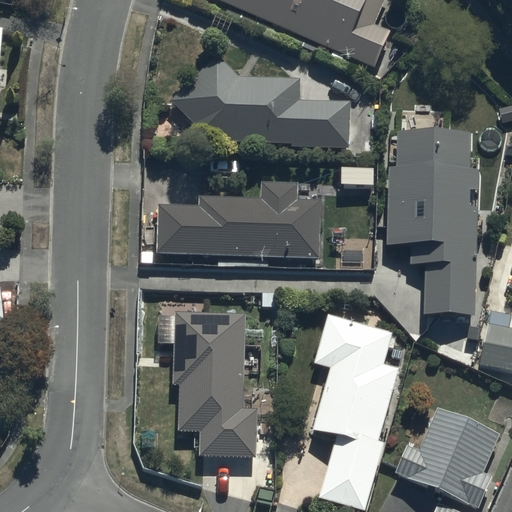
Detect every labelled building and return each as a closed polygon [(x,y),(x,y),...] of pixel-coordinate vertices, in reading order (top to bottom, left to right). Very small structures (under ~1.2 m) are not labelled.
[(0,0),(0,4),(28,10),(30,0),(0,0)] [(320,51),(326,54),(363,73),(376,79),(393,41),(376,33),(391,0),(195,0),(227,14),(225,18),(273,40),(276,33),(284,37),(281,43),(316,58),(320,51)] [(221,64),(175,109),(195,133),(194,149),(352,157),(352,143),(365,136),(365,110),(301,110),(301,87),(242,87),(221,64)] [(471,143),(398,140),(398,177),(390,177),(390,253),(411,258),(411,272),(427,275),(427,325),(476,325),(476,220),(471,220),(471,203),(479,203),(479,180),(471,180),(471,143)] [(200,214),(159,214),(159,264),(228,264),(228,273),(269,273),(269,266),(322,266),(322,210),(298,211),(298,194),(262,194),(262,207),(200,207),(200,214)] [(207,303),(156,303),(156,345),(174,345),(174,399),(180,399),(180,438),(203,438),(203,467),(259,467),(259,456),(267,456),(267,439),(260,439),(260,417),(245,417),(245,322),(207,322),(207,303)] [(511,325),(511,320),(492,317),(483,371),(511,375),(511,335),(510,335),(511,325)] [(397,342),(328,323),(313,374),(330,379),(311,442),(336,450),(318,510),(326,511),(369,511),(387,455),(381,453),(402,380),(387,375),(397,342)] [(497,446),(438,421),(422,461),(408,455),(397,483),(469,511),(482,511),(493,486),(483,482),(497,446)]
